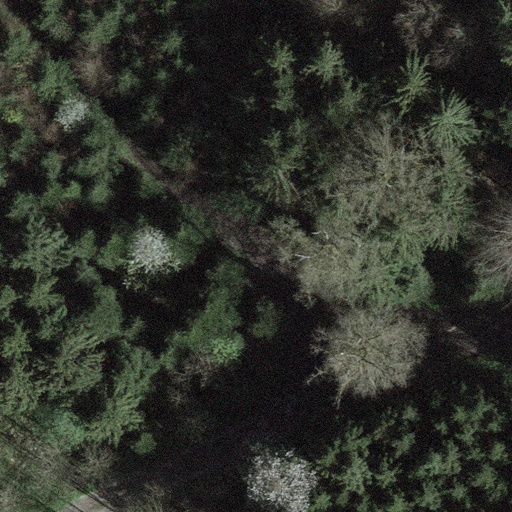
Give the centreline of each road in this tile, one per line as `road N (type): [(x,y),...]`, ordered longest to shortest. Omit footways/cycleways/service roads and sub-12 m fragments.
road 1 (track): [(0,0),(256,269),(293,335),(312,407)]
road 2 (track): [(97,511),(511,318)]
road 3 (track): [(475,336),(494,0)]
